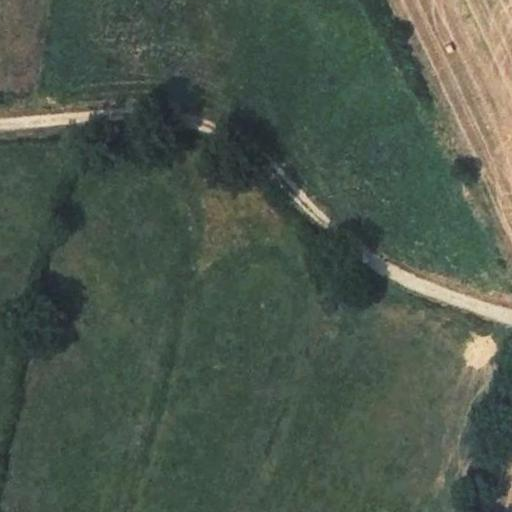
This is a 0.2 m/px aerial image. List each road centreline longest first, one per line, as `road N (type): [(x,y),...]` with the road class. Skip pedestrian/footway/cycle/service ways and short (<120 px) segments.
road 1 (track): [(0,124),(139,102),(243,137),(382,269),(511,314)]
road 2 (track): [(511,394),(489,511)]
